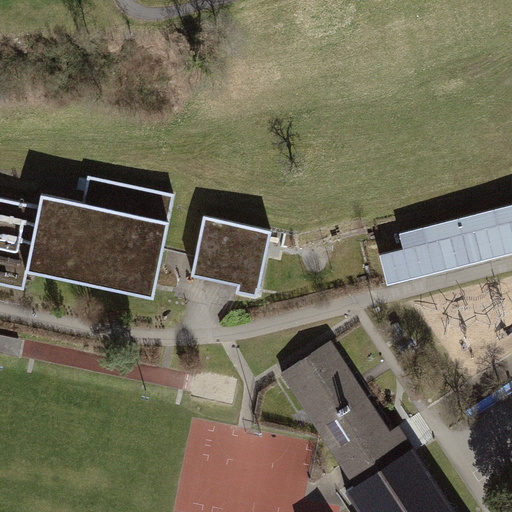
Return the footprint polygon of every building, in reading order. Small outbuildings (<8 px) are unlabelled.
[(0,203),(0,286),(23,292),(27,273),(152,299),(174,199),(92,181),(86,208),(41,199),(38,211),(0,203)] [(511,209),(444,225),(454,268),(511,254),(511,209)] [(190,244),(183,273),(237,285),(236,292),(255,296),(268,234),(195,218),(190,244)] [(0,358),(18,362),(22,345),(0,340),(0,358)] [(451,511),(408,442),(398,427),(388,433),(332,345),(282,373),(342,471),(346,479),(351,488),(341,494),(352,511),(451,511)]
